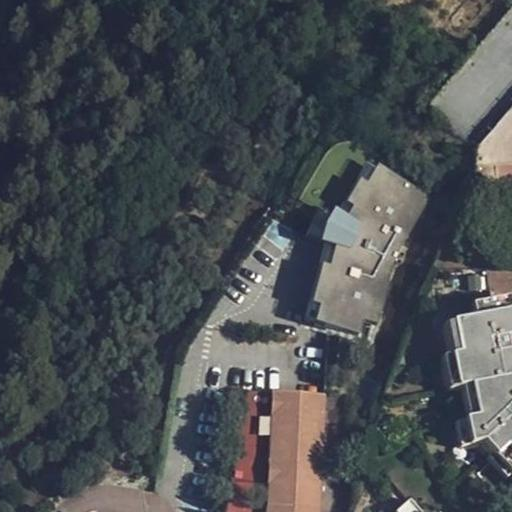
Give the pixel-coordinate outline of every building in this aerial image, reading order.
[(427,204),(375,172),(365,190),(358,186),(344,209),(351,213),(344,223),(333,216),(324,232),(319,251),(331,254),(326,275),(318,273),(308,310),(316,312),(312,330),(355,342),(359,326),(374,331),(391,270),(396,256),(427,204)] [(511,352),(511,336),(503,298),(465,306),(467,321),(447,326),(454,357),(445,360),(451,390),(454,390),(462,388),(469,419),(461,421),(457,422),(462,447),(475,445),(484,454),(503,476),(510,470),(511,472),(511,378),(509,379),(503,354),(511,352)] [(316,312),(308,310),(304,328),(312,330),(316,312)] [(359,326),(355,342),(370,346),(374,331),(359,326)] [(454,357),(447,326),(437,327),(445,360),(454,357)] [(440,393),(451,390),(445,360),(434,361),(440,393)] [(265,511),(264,511),(318,511),(320,375),(266,374),(265,511)] [(454,390),(461,421),(469,419),(462,388),(454,390)] [(452,448),(462,447),(457,422),(447,423),(452,448)] [(498,480),(503,476),(484,454),(479,459),(498,480)] [(511,485),(511,472),(510,470),(503,476),(511,485)] [(412,511),(402,501),(389,511),(412,511)]
